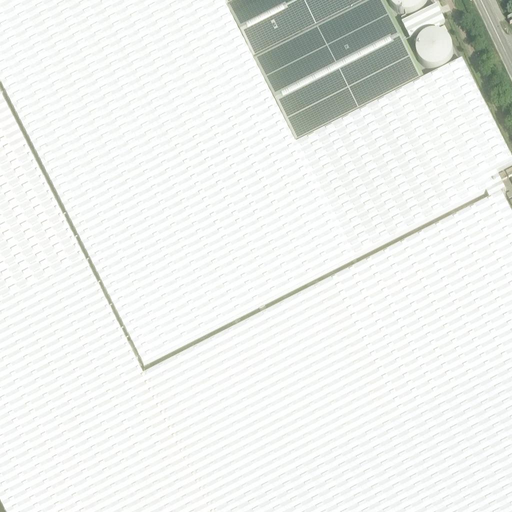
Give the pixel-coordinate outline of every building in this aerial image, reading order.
[(0,0),(0,83),(143,367),(354,261),(222,0),(0,0)] [(222,0),(354,261),(486,194),(489,201),(502,195),(501,194),(505,192),(496,174),(511,166),(511,156),(464,62),(425,82),(382,0),(222,0)] [(391,0),(392,14),(403,13),(404,20),(412,19),(411,14),(425,13),(424,3),(428,2),(428,0),(391,0)] [(437,8),(402,25),(410,41),(445,23),(437,8)] [(427,74),(456,61),(443,31),(414,43),(427,74)] [(0,501),(5,511),(511,511),(511,215),(502,195),(489,201),(143,376),(32,157),(0,94),(0,501)] [(511,169),(498,176),(501,181),(511,176),(511,169)]
